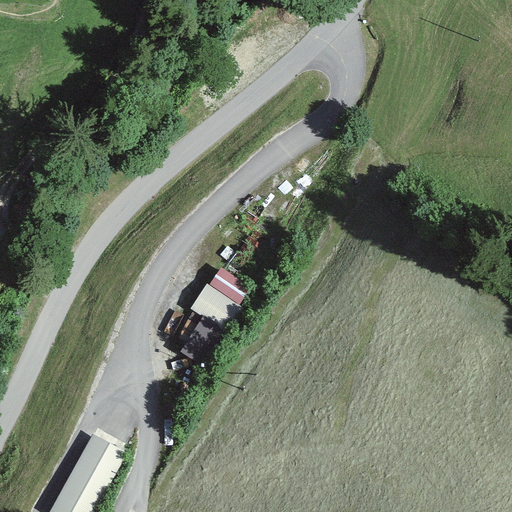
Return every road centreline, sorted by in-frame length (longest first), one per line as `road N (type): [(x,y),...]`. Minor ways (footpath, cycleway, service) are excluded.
road 1 (unclassified): [(322,33),(345,64),(343,99),(208,210),(147,292),(132,342),(148,447),(126,511)]
road 2 (unclassified): [(322,33),(105,232),(0,419)]
road 3 (track): [(1,229),(11,182),(115,82),(151,0)]
road 4 (track): [(40,511),(132,342)]
